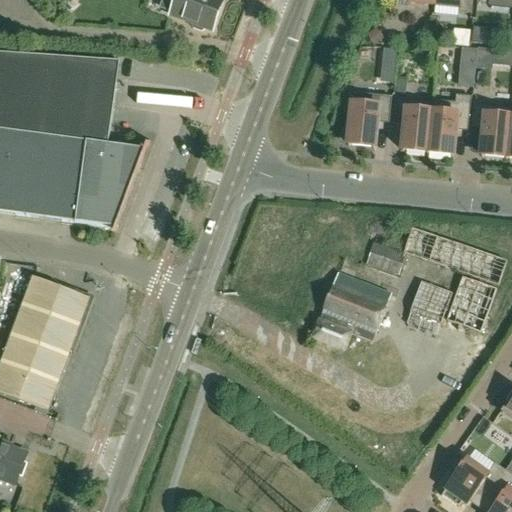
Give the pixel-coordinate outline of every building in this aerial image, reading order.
[(176,0),(172,14),(171,16),(191,24),(192,30),(201,33),(207,30),(212,32),(223,2),(218,0),(176,0)] [(434,0),(434,4),(459,6),(458,13),(472,15),(473,0),(434,0)] [(462,49),(461,63),(476,65),(477,51),(462,49)] [(0,214),(76,224),(115,229),(114,231),(116,232),(140,169),(139,169),(141,151),(108,146),(119,64),(0,55),(0,214)] [(389,124),(392,99),(353,95),(350,128),(346,128),(341,142),(349,143),(348,147),(349,147),(349,146),(373,148),(373,150),(374,150),(377,123),(389,124)] [(432,103),(427,155),(428,155),(428,154),(452,156),(452,157),(453,158),(455,130),(468,132),(471,99),(457,98),(457,105),(432,103)] [(405,125),(402,153),(404,153),(404,151),(427,154),(427,155),(432,103),(395,99),(393,124),(405,125)] [(506,160),(511,108),(474,105),(472,130),(484,131),(481,158),(482,158),(483,157),(506,159),(506,160)] [(404,256),(406,257),(499,288),(507,264),(413,232),(405,254),(404,256)] [(373,245),(369,255),(402,267),(406,257),(404,256),(373,245)] [(352,336),(372,345),(391,299),(339,278),(320,324),(314,339),(318,340),(319,343),(323,345),(325,344),(345,352),(352,336)] [(90,301),(71,294),(33,279),(0,367),(0,395),(48,414),(90,301)] [(462,280),(446,324),(481,336),(497,293),(462,280)] [(421,285),(410,316),(441,327),(452,296),(421,285)] [(511,394),(510,393),(503,410),(501,413),(511,421),(511,394)] [(27,456),(0,446),(0,481),(16,487),(27,456)] [(488,475),(468,461),(468,460),(453,481),(450,479),(442,489),(446,492),(442,497),(459,509),(462,503),(467,507),(480,488),(490,495),(506,472),(495,465),(488,475)] [(511,511),(511,476),(506,472),(490,495),(500,502),(492,511),(511,511)]
